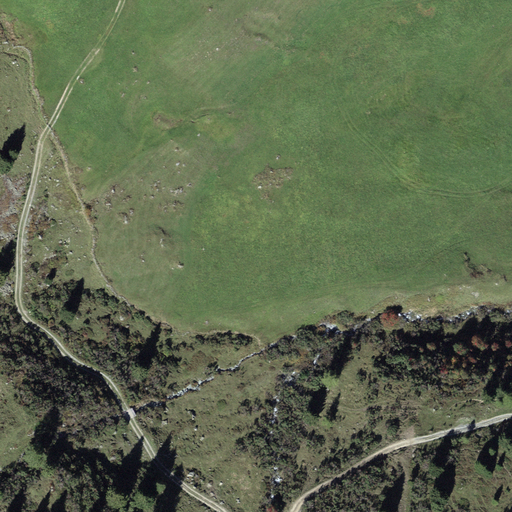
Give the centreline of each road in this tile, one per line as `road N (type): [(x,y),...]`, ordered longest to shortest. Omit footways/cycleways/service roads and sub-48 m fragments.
road 1 (track): [(124,0),(42,144),(20,242),(19,306),(76,366),(109,381),(154,459),(219,511)]
road 2 (track): [(296,511),(398,449),(511,420)]
